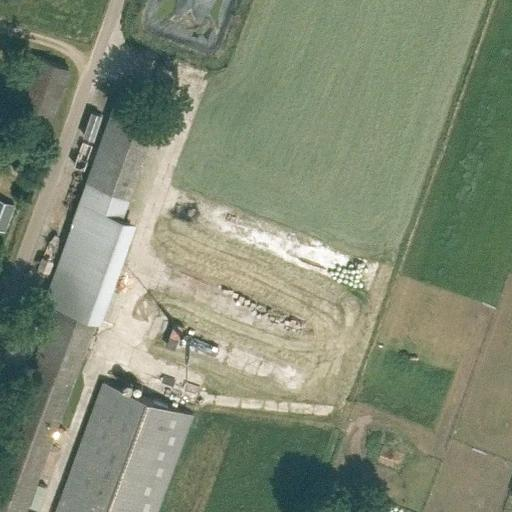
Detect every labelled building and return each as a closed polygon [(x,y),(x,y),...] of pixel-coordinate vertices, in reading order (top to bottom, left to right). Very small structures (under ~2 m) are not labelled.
[(9,104),(50,115),(64,63),(24,52),(9,104)] [(0,228),(5,230),(15,204),(0,197),(0,228)] [(56,302),(53,310),(33,365),(37,367),(19,416),(14,431),(0,468),(0,511),(25,511),(74,379),(94,325),(97,316),(56,302)] [(26,364),(22,374),(32,377),(35,368),(26,364)] [(156,511),(193,412),(104,380),(55,511),(156,511)]
